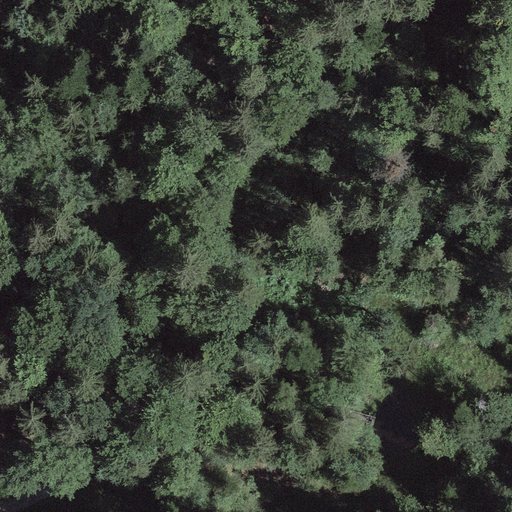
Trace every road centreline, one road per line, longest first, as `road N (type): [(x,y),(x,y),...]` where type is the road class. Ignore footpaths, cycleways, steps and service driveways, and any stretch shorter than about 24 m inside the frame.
road 1 (track): [(236,0),(184,148),(133,417),(74,476),(3,511)]
road 2 (track): [(146,365),(240,320),(275,338),(279,351)]
